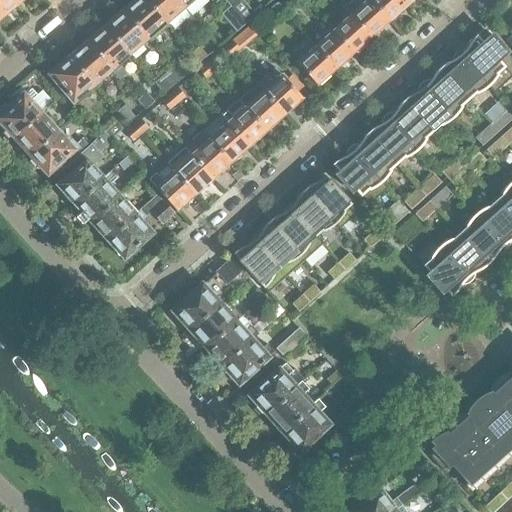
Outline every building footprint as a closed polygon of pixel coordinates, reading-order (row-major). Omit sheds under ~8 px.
[(0,0),(0,15),(15,3),(12,0),(0,0)] [(167,24),(146,0),(137,0),(135,2),(132,2),(126,7),(126,10),(124,11),(149,40),(167,24)] [(185,9),(177,0),(146,0),(167,24),(185,9)] [(194,0),(177,0),(185,9),(194,0)] [(236,0),(230,5),(246,23),(256,15),(242,0),(236,0)] [(278,0),(277,2),(283,10),(294,0),(293,0),(278,0)] [(389,20),(371,0),(350,0),(344,6),(350,13),(371,36),(389,20)] [(371,0),(389,20),(407,4),(403,0),(371,0)] [(283,10),(277,2),(267,10),(274,18),(283,10)] [(246,23),(230,5),(221,14),(236,32),(246,23)] [(149,40),(124,11),(117,18),(113,17),(108,22),(108,26),(106,27),(130,55),(149,40)] [(371,36),(350,13),(332,29),(353,52),(371,36)] [(87,42),(88,43),(112,71),(130,55),(105,26),(87,42)] [(353,52),(332,29),(314,45),(335,68),(353,52)] [(511,77),(511,56),(492,35),(490,36),(485,30),(478,37),(477,35),(474,38),(472,40),(470,43),(467,48),(464,48),(462,48),(460,49),(458,50),(457,51),(490,88),(494,93),(511,77)] [(335,68),(314,45),(308,38),(301,45),(307,53),(297,62),(317,85),(335,68)] [(240,50),(232,41),(224,47),(232,56),(240,50)] [(112,71),(88,43),(87,44),(83,43),(78,48),(77,52),(70,58),(94,86),(112,71)] [(199,61),(206,55),(200,47),(192,53),(199,61)] [(490,88),(457,51),(456,52),(454,54),(454,55),(453,57),(453,58),(453,59),(453,60),(448,63),(446,64),(443,66),(441,67),(470,100),(477,94),(478,95),(480,94),(484,92),(486,91),(490,88)] [(205,62),(214,72),(222,65),(214,55),(205,62)] [(94,86),(70,58),(69,59),(65,59),(60,64),(60,67),(51,75),(75,103),(94,86)] [(214,72),(205,62),(198,67),(207,78),(214,72)] [(302,98),(274,67),(256,84),(284,115),(293,107),(294,108),(300,102),(299,101),(302,98)] [(470,100),(441,67),(439,69),(436,73),(434,75),(433,77),(431,80),(430,80),(428,80),(426,80),(424,81),(422,82),(421,83),(455,119),(457,118),(460,114),(461,112),(463,110),(464,108),(463,107),(470,100)] [(161,95),(179,80),(172,72),(155,87),(161,95)] [(455,119),(421,83),(420,84),(419,85),(418,87),(417,89),(417,91),(417,92),(414,94),(410,96),(407,98),(405,99),(434,132),(441,126),(442,127),(444,126),(447,125),(451,122),(453,121),(455,119)] [(284,115),(256,84),(238,100),(239,100),(266,131),(269,128),(270,129),(276,124),(275,123),(284,115)] [(176,86),(168,93),(177,103),(185,97),(176,86)] [(154,101),(146,92),(137,100),(144,109),(145,109),(154,101)] [(15,137),(43,111),(26,93),(0,116),(0,121),(5,127),(5,131),(10,136),(14,136),(15,137)] [(177,103),(168,93),(161,99),(170,110),(177,103)] [(434,132),(405,99),(402,102),(400,105),(399,107),(395,112),(393,112),(390,112),(389,113),(387,114),(386,115),(419,152),(421,150),(424,146),(425,144),(427,142),(428,140),(427,139),(434,132)] [(266,131),(239,100),(221,116),(227,123),(248,147),(257,139),(258,140),(265,134),(264,133),(266,131)] [(135,116),(125,105),(117,112),(126,124),(135,116)] [(31,155),(59,129),(43,111),(15,137),(21,145),(21,148),(26,153),(30,154),(31,155)] [(497,132),(511,119),(511,118),(506,111),(490,125),(497,132)] [(419,152),(386,115),(385,116),(384,117),(383,119),(382,120),(382,122),(381,124),(378,126),(374,128),(373,129),(369,132),(398,164),(405,158),(406,159),(408,158),(413,156),(417,153),(419,152)] [(141,119),(133,126),(141,135),(149,128),(141,119)] [(115,120),(103,131),(111,139),(123,128),(115,120)] [(248,147),(227,123),(209,139),(231,163),(233,160),(234,161),(241,155),(240,154),(248,147)] [(482,146),(497,132),(490,125),(475,138),(482,146)] [(141,135),(133,126),(125,133),(133,142),(141,135)] [(508,145),(511,141),(511,127),(501,137),(508,145)] [(72,151),(77,156),(79,153),(88,145),(82,138),(74,145),(59,129),(31,155),(32,156),(32,159),(37,165),(40,165),(48,173),(72,151)] [(112,141),(111,139),(103,131),(88,145),(79,153),(85,160),(58,185),(66,193),(65,196),(71,202),(74,202),(75,203),(104,176),(93,164),(97,160),(95,158),(100,154),(99,153),(112,141)] [(231,163),(209,139),(202,131),(184,147),(191,155),(213,179),(221,171),(222,172),(229,166),(228,165),(231,163)] [(398,164),(369,132),(366,135),(364,138),(362,139),(360,144),(356,144),(354,145),(353,145),(351,147),(350,147),(384,183),(385,181),(387,180),(388,178),(390,176),(391,174),(392,172),(391,171),(398,164)] [(493,158),(508,145),(501,137),(486,150),(493,158)] [(464,167),(479,153),(472,145),(457,159),(464,167)] [(384,183),(350,147),(349,148),(349,149),(348,150),(347,150),(347,151),(346,152),(346,153),(346,154),(346,155),(346,156),(344,157),(343,158),(341,159),(340,159),(338,160),(337,161),(335,162),(334,164),(333,165),(339,172),(336,175),(352,192),(354,189),(369,206),(388,188),(384,183)] [(470,174),(486,161),(479,153),(464,167),(470,174)] [(123,170),(132,162),(133,161),(127,155),(118,164),(123,170)] [(213,179),(191,155),(173,171),(195,195),(197,192),(198,194),(205,188),(204,186),(213,179)] [(448,180),(464,167),(457,159),(441,173),(448,180)] [(455,188),(470,174),(464,167),(448,180),(455,188)] [(91,221),(121,194),(111,184),(118,178),(111,170),(104,176),(75,203),(82,211),(81,214),(87,220),(90,220),(91,221)] [(195,195),(173,171),(155,187),(176,211),(185,203),(186,204),(193,198),(192,197),(195,195)] [(357,211),(325,175),(318,181),(317,181),(314,182),(311,183),(308,185),(305,187),(304,188),(306,190),(339,227),(357,211)] [(426,196),(441,183),(434,175),(419,189),(426,196)] [(136,191),(146,182),(143,179),(141,176),(131,185),(136,191)] [(511,182),(510,180),(508,182),(506,184),(505,186),(503,188),(502,190),(500,192),(501,194),(495,200),(511,218),(511,182)] [(437,209),(452,195),(445,187),(430,201),(437,209)] [(410,210),(426,196),(419,189),(403,202),(410,210)] [(294,204),(289,207),(318,240),(325,234),(326,235),(333,232),(339,227),(306,190),(302,195),(301,200),(294,204)] [(107,239),(136,212),(121,194),(91,221),(98,229),(98,232),(103,238),(106,238),(107,239)] [(152,211),(162,223),(173,213),(156,194),(138,210),(139,210),(136,212),(107,239),(114,247),(114,250),(120,256),(122,256),(124,258),(153,231),(143,220),(152,211)] [(511,218),(495,200),(487,206),(486,205),(484,206),(480,208),(475,211),(474,213),(507,250),(508,248),(509,247),(510,246),(510,244),(511,243),(511,241),(511,239),(511,218)] [(421,222),(437,209),(430,201),(414,215),(421,222)] [(390,228),(408,212),(401,204),(383,221),(390,228)] [(318,240),(289,207),(282,213),(279,214),(276,215),(273,217),(270,219),(268,220),(303,259),(321,243),(318,240)] [(507,250),(474,213),(472,214),(468,218),(467,220),(466,222),(465,225),(466,226),(459,232),(487,265),(497,253),(499,253),(501,253),(502,252),(505,251),(507,250)] [(419,224),(412,216),(394,233),(401,241),(419,224)] [(260,234),(253,239),(285,275),(303,259),(268,220),(267,222),(264,224),(262,227),(261,230),(259,233),(260,234)] [(370,248),(381,238),(374,230),(363,240),(370,248)] [(487,265),(459,232),(452,238),(451,237),(448,238),(446,239),(442,241),(440,243),(438,244),(471,282),(472,280),(473,280),(474,278),(474,277),(475,275),(475,273),(481,269),(484,267),(487,265)] [(285,275),(253,239),(247,245),(246,245),(246,244),(243,246),(240,247),(237,249),(234,251),(233,252),(268,291),(285,275)] [(470,283),(471,282),(438,244),(434,239),(415,256),(430,273),(427,275),(442,292),(445,290),(451,297),(453,296),(454,294),(456,293),(457,291),(458,289),(460,288),(461,286),(461,285),(462,285),(463,285),(464,285),(465,285),(466,285),(467,284),(468,284),(469,283),(470,283)] [(349,253),(339,262),(346,270),(356,261),(349,253)] [(190,330),(221,302),(249,278),(232,259),(217,272),(217,273),(203,286),(202,285),(173,311),(175,313),(174,316),(180,322),(183,322),(190,330)] [(334,280),(346,270),(339,262),(327,272),(334,280)] [(320,293),(313,285),(303,295),(309,302),(320,293)] [(264,297),(257,289),(243,301),(250,309),(264,297)] [(299,312),(309,302),(303,295),(292,304),(299,312)] [(206,348),(242,316),(235,308),(230,312),(221,302),(190,330),(191,331),(190,334),(196,340),(199,340),(206,348)] [(253,337),(282,311),(277,305),(252,326),(242,316),(206,348),(207,349),(206,352),(212,358),(215,358),(222,365),(253,337)] [(289,352),(299,344),(307,337),(299,328),(276,348),(284,357),(289,352)] [(239,384),(268,357),(268,358),(275,352),(268,344),(263,348),(253,337),(222,365),(223,367),(223,370),(228,376),(231,376),(239,384)] [(299,344),(289,352),(295,359),(305,350),(299,344)] [(266,414),(297,386),(296,385),(288,375),(292,371),(285,363),(250,396),(257,404),(256,407),(262,413),(265,413),(266,414)] [(511,373),(509,373),(505,374),(502,375),(499,377),(497,379),(496,380),(494,383),(493,384),(492,386),(491,388),(491,389),(491,391),(490,393),(487,395),(483,396),(480,398),(477,401),(475,403),(472,406),(470,409),(468,413),(464,413),(461,414),(459,415),(456,417),(453,419),(452,420),(449,423),(448,424),(448,426),(447,428),(446,429),(446,431),(446,433),(444,434),(442,435),(439,437),(433,441),(432,442),(436,446),(428,454),(443,471),(451,463),(470,484),(511,445),(511,373)] [(283,433),(314,405),(312,403),(303,393),(308,389),(301,380),(296,385),(297,386),(266,414),(273,422),(273,424),(278,431),(281,431),(283,433)] [(350,405),(333,386),(326,392),(343,411),(350,405)] [(329,425),(318,413),(325,407),(317,399),(312,403),(314,405),(283,433),(290,440),(289,443),(295,449),(298,449),(300,451),(329,425)] [(409,444),(402,450),(411,460),(418,454),(409,444)] [(391,511),(397,508),(398,510),(422,491),(416,482),(405,490),(389,502),(381,491),(351,511),(391,511)] [(507,500),(511,496),(511,489),(508,486),(500,493),(507,500)] [(507,500),(500,493),(493,500),(500,507),(507,500)] [(494,511),(500,507),(493,500),(485,507),(489,511),(494,511)]
